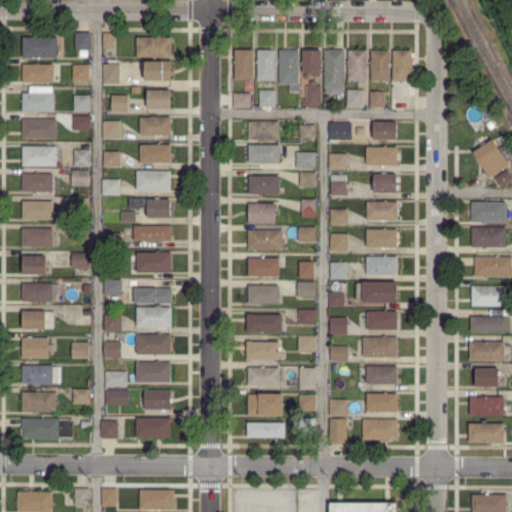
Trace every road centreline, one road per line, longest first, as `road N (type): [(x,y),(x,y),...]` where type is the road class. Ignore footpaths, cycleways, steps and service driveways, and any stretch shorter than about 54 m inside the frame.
road 1 (residential): [(0,463),(511,466)]
road 2 (residential): [(209,511),(210,11)]
road 3 (residential): [(425,18),(435,39),(436,511)]
road 4 (residential): [(210,11),(404,11),(425,18)]
road 5 (residential): [(0,9),(210,11)]
